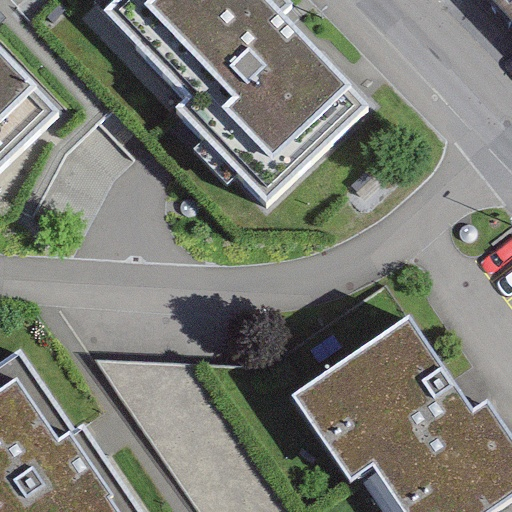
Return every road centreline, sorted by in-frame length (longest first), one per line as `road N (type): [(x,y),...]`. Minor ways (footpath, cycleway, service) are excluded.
road 1 (unclassified): [(511,129),(412,229),(315,281),(251,291),(83,292),(0,277)]
road 2 (primary): [(396,0),(511,118)]
